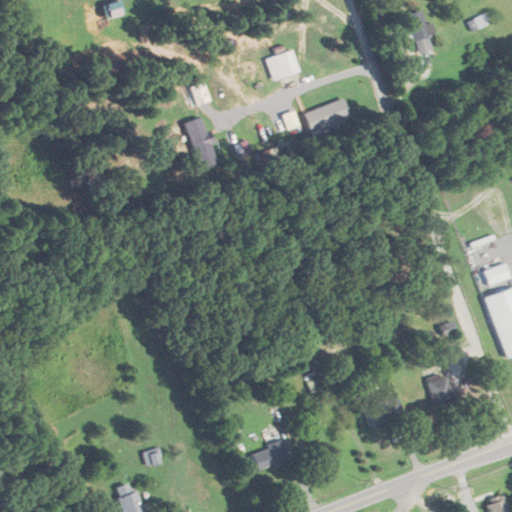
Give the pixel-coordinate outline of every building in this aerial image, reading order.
[(404,16),(418,53),(431,49),(427,35),(435,32),(431,22),(425,24),(420,10),(404,16)] [(472,31),(491,22),(486,12),(467,21),(472,31)] [(298,72),(292,50),(265,57),(271,80),(298,72)] [(180,90),(187,108),(203,102),(197,84),(180,90)] [(311,136),(352,119),(343,97),(302,114),(311,136)] [(196,149),(198,164),(230,159),(229,148),(224,148),(224,145),(196,149)] [(483,297),(504,359),(511,355),(511,285),(509,286),(506,279),(510,277),(505,263),(483,271),(491,294),(483,297)] [(430,403),(449,401),(447,376),(428,378),(430,403)] [(402,415),(392,392),(360,405),(370,428),(402,415)] [(256,470),(288,459),(281,441),(250,453),(256,470)] [(123,511),(142,511),(143,511),(129,482),(113,489),(123,511)] [(508,511),(508,498),(490,498),(490,511),(508,511)]
